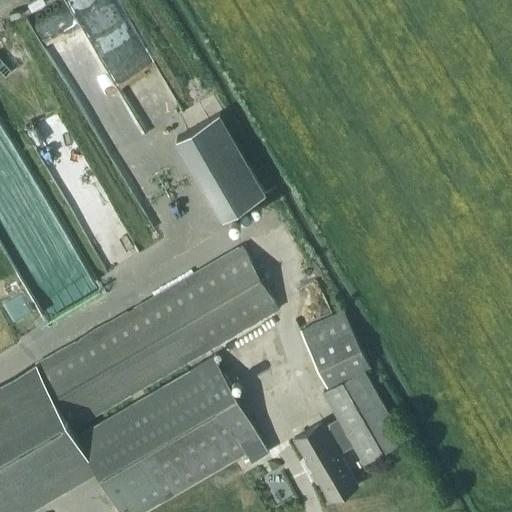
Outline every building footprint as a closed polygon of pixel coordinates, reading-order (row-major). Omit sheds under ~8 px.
[(140,136),(110,76),(92,85),(95,91),(81,98),(108,152),(140,136)] [(85,234),(118,214),(55,112),(23,132),(85,234)] [(178,139),(224,219),(266,195),(220,115),(178,139)] [(16,165),(0,174),(0,199),(4,206),(31,191),(16,165)] [(269,451),(265,444),(209,347),(278,307),(245,249),(0,387),(0,511),(23,511),(97,470),(120,511),(145,511),(248,454),(252,461),(269,451)] [(298,333),(326,387),(369,364),(341,311),(298,333)] [(295,440),(332,501),(359,485),(341,454),(355,446),(365,462),(404,438),(362,369),(323,392),(339,418),(325,427),(322,423),(295,440)]
